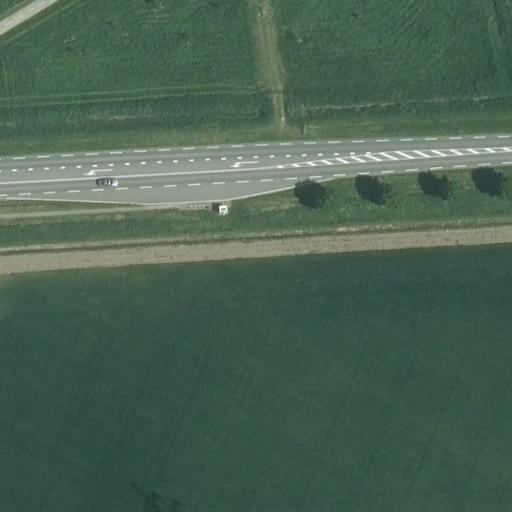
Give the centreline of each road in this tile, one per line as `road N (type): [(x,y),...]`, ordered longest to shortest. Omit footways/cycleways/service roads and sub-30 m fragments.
road 1 (primary): [(0,189),(511,155)]
road 2 (primary): [(511,146),(0,168)]
